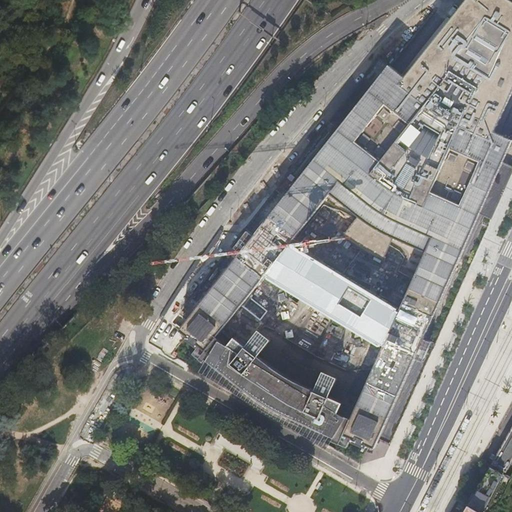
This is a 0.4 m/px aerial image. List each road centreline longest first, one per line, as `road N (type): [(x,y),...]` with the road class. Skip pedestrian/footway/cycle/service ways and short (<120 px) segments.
road 1 (residential): [(399,507),(383,490),(143,352),(141,342),(204,231),(278,139),(419,0)]
road 2 (trunk): [(0,358),(148,227),(296,61),(389,0)]
road 3 (trunk): [(0,355),(275,0)]
road 4 (trunk): [(220,0),(0,281)]
road 5 (trunk): [(146,0),(0,253)]
road 6 (primary): [(511,261),(399,507)]
road 7 (residential): [(41,511),(79,449),(202,511)]
